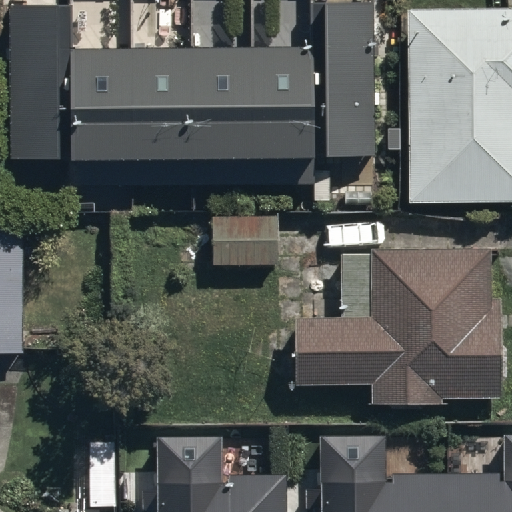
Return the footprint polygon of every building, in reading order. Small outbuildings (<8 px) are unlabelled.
[(71,2),(7,3),(8,156),(76,155),(76,179),(312,177),(312,152),(368,152),(367,0),(310,0),(311,41),(71,43),(71,2)] [(511,6),(401,7),(401,198),(511,198),(511,6)] [(274,213),(210,213),(211,264),(275,263),(274,213)] [(0,347),(20,348),(20,223),(0,223),(0,347)] [(487,243),(371,242),(371,250),(340,249),(340,312),(290,311),(289,375),(369,376),(369,395),(501,396),(502,291),(486,291),(487,243)] [(382,436),(322,436),(322,511),(511,511),(511,431),(504,432),(504,480),(382,481),(382,436)] [(221,440),(159,440),(159,511),(284,511),(284,478),(222,479),(221,440)]
